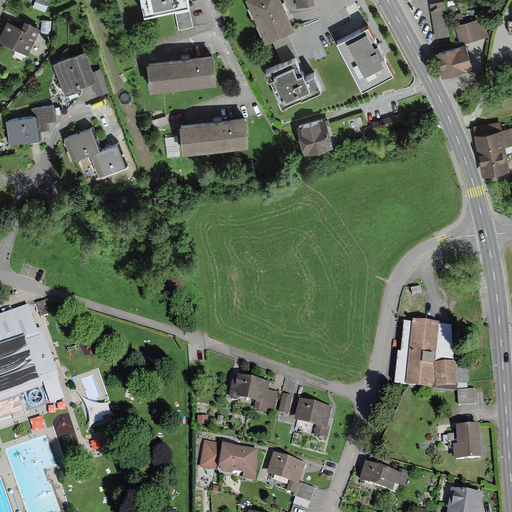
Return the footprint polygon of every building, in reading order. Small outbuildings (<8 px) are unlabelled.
[(141,0),(144,13),(190,4),(188,0),(141,0)] [(286,30),(295,26),(283,0),(248,0),(265,39),(271,36),(286,30)] [(47,5),(35,1),(33,7),(45,11),(47,5)] [(445,1),(430,3),(436,43),(451,41),(445,1)] [(193,26),(190,9),(175,12),(178,29),(193,26)] [(0,34),(0,39),(29,54),(41,28),(25,20),(22,26),(8,19),(0,34)] [(41,32),(51,32),(52,20),(42,19),(41,32)] [(478,19),(456,24),(460,42),(483,36),(479,21),(478,19)] [(484,20),(479,21),(483,36),(488,35),(484,20)] [(368,23),(336,40),(362,89),(394,72),(368,23)] [(282,61),(296,55),(298,54),(286,30),(271,36),(282,61)] [(473,67),(466,43),(435,52),(442,77),(473,67)] [(53,62),(66,95),(82,89),(81,85),(92,81),(96,80),(93,70),(86,50),(53,62)] [(151,89),(218,82),(215,53),(148,60),(151,89)] [(301,97),(323,87),(315,70),(306,74),(303,68),(302,69),(296,55),(282,61),(265,69),(269,77),(271,76),(281,96),(279,97),(282,104),(300,95),(301,97)] [(92,81),(97,95),(111,91),(102,67),(93,70),(96,80),(92,81)] [(7,119),(10,143),(41,138),(39,131),(49,129),(48,121),(56,120),(54,104),(32,107),(33,115),(7,119)] [(399,114),(373,122),(374,124),(366,127),(369,134),(376,132),(375,131),(401,122),(399,114)] [(168,123),(166,115),(146,121),(148,129),(168,123)] [(183,151),(249,144),(246,116),(180,123),(183,151)] [(304,152),(334,144),(326,116),(297,124),(304,152)] [(474,125),(483,175),(510,170),(505,146),(511,144),(511,128),(511,126),(502,128),(501,120),(474,125)] [(64,137),(73,160),(90,153),(101,149),(92,126),(64,137)] [(167,155),(180,155),(179,135),(166,136),(167,155)] [(90,153),(99,175),(127,165),(118,142),(101,149),(90,153)] [(453,271),(449,278),(465,286),(469,279),(453,271)] [(48,315),(43,301),(37,303),(42,317),(48,315)] [(38,329),(29,305),(0,314),(0,421),(26,413),(20,398),(45,389),(43,384),(44,383),(58,379),(60,378),(43,328),(38,329)] [(412,322),(405,322),(401,353),(398,353),(395,384),(406,385),(406,386),(433,389),(457,391),(457,388),(468,388),(467,384),(469,384),(467,362),(455,363),(452,326),(440,325),(440,323),(413,321),(412,322)] [(270,383),(237,375),(235,382),(232,381),(229,396),(232,400),(236,401),(240,399),(256,402),(254,409),(267,412),(268,409),(274,410),(278,393),(268,391),(270,383)] [(58,379),(44,383),(51,403),(65,399),(58,379)] [(459,405),(477,404),(476,389),(458,390),(459,405)] [(293,397),(283,394),(279,413),(288,415),(293,397)] [(333,408),(299,400),(294,421),(317,427),(314,437),(327,440),(331,427),(328,427),(333,408)] [(32,418),(34,429),(47,426),(44,415),(32,418)] [(206,423),(206,415),(197,415),(197,423),(206,423)] [(482,459),(480,425),(456,426),(457,434),(448,435),(449,449),(454,449),(455,460),(482,459)] [(257,461),(258,450),(223,444),(205,441),(200,468),(218,471),(219,467),(223,473),(232,474),(235,471),(244,473),(243,479),(256,481),(259,461),(257,461)] [(296,494),(306,464),(274,454),(267,475),(289,482),(286,491),(296,494)] [(366,463),(360,482),(393,492),(395,484),(405,487),(410,472),(400,469),(399,473),(366,463)] [(311,502),(315,488),(301,483),(296,497),(311,502)] [(481,511),(484,494),(452,489),(447,511),(481,511)] [(311,502),(296,497),(293,505),(308,510),(311,502)]
